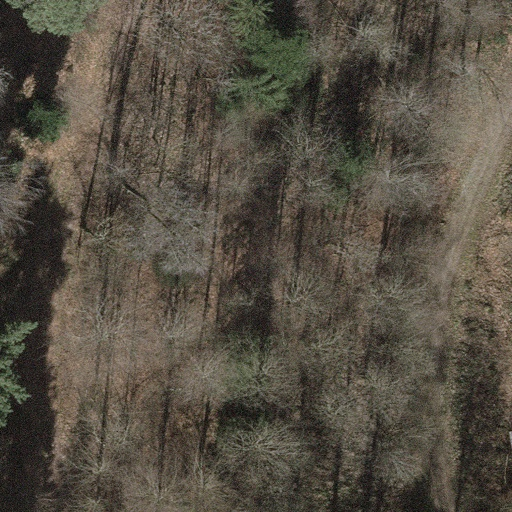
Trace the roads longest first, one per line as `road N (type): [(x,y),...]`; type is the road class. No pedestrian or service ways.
road 1 (track): [(71,511),(43,350),(84,151),(128,0)]
road 2 (track): [(511,119),(480,175),(430,318),(437,427),(464,511)]
